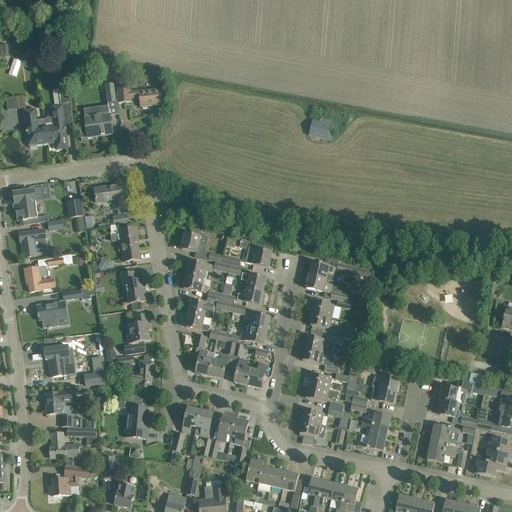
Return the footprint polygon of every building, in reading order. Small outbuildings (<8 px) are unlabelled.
[(27,49),(24,58),(31,61),(34,51),(27,49)] [(46,54),(36,58),(42,70),(51,65),(46,54)] [(113,83),(105,85),(108,104),(116,103),(113,83)] [(65,86),(59,87),(59,90),(59,91),(60,106),(62,105),(70,105),(68,89),(65,90),(65,86)] [(131,87),(117,89),(118,104),(125,103),(132,102),(132,98),(139,97),(140,108),(142,108),(143,110),(147,109),(147,107),(163,106),(162,96),(162,89),(131,92),(131,87)] [(24,96),(17,97),(18,109),(26,108),(24,96)] [(45,120),(48,144),(56,143),(57,150),(68,149),(67,141),(65,131),(66,131),(65,121),(64,115),(63,106),(51,108),(51,111),(53,126),(46,127),(45,120)] [(33,110),(23,112),(28,145),(28,147),(30,146),(30,149),(36,148),(36,146),(48,144),(45,120),(37,121),(36,110),(33,110)] [(85,120),(79,120),(81,139),(88,138),(112,135),(111,125),(110,116),(85,120)] [(313,121),(309,136),(327,141),(331,142),(334,133),(329,132),(331,126),(313,121)] [(34,191),(13,194),(15,205),(15,211),(17,211),(18,222),(26,221),(29,220),(37,219),(35,203),(52,200),(51,195),(49,185),(33,187),(34,191)] [(121,186),(94,190),(96,200),(96,204),(115,201),(116,210),(117,210),(118,215),(125,214),(123,200),(121,186)] [(81,200),(67,203),(70,219),(75,219),(77,218),(84,217),(81,200)] [(126,216),(113,218),(113,220),(114,226),(118,225),(127,224),(126,216)] [(84,217),(77,218),(78,227),(86,226),(85,218),(85,217),(84,217)] [(62,222),(49,224),(50,231),(63,230),(62,222)] [(111,226),(110,226),(111,235),(120,233),(121,242),(124,263),(130,262),(140,260),(138,244),(139,244),(137,229),(127,230),(119,231),(118,225),(114,226),(111,226)] [(29,233),(19,234),(21,243),(22,243),(24,259),(34,257),(36,257),(35,251),(48,249),(47,240),(45,240),(43,231),(29,233)] [(185,234),(182,250),(191,252),(197,253),(204,255),(206,248),(208,240),(195,237),(185,234)] [(250,251),(247,264),(254,266),(259,267),(268,269),(272,254),(271,254),(272,249),(252,244),(251,249),(250,249),(250,251)] [(209,261),(208,262),(215,263),(222,265),(224,257),(210,254),(209,261)] [(72,257),(48,260),(49,267),(49,268),(73,265),(72,257)] [(76,257),(74,265),(85,268),(87,260),(76,257)] [(224,257),(222,265),(229,266),(239,268),(240,260),(224,257)] [(102,260),(98,268),(101,271),(105,271),(106,269),(109,264),(102,260)] [(189,262),(186,276),(203,280),(205,272),(211,273),(212,267),(199,264),(189,262)] [(215,263),(214,271),(228,274),(229,266),(222,265),(215,263)] [(312,264),(309,277),(326,281),(326,280),(332,281),(333,282),(335,282),(336,276),(334,276),(336,269),(325,267),(322,266),(312,264)] [(337,272),(369,279),(371,272),(348,267),(339,265),(337,272)] [(229,266),(228,274),(240,276),(242,269),(239,268),(229,266)] [(35,269),(25,270),(26,280),(28,280),(30,294),(42,292),(42,290),(50,289),(56,288),(54,280),(49,281),(41,282),(39,270),(39,268),(35,269)] [(125,274),(121,275),(123,290),(126,290),(129,305),(138,304),(147,302),(144,280),(136,282),(135,273),(125,274)] [(242,274),(241,281),(249,282),(248,289),(263,292),(266,279),(256,277),(242,274)] [(186,276),(183,289),(193,292),(207,294),(208,288),(202,287),(203,280),(186,276)] [(309,277),(306,289),(316,291),(330,294),(332,287),(325,285),(326,281),(309,277)] [(103,284),(94,285),(96,294),(105,293),(103,284)] [(223,295),(221,303),(233,305),(235,297),(225,295),(226,292),(228,285),(226,285),(223,295)] [(80,291),(63,293),(64,301),(82,299),(82,301),(92,300),(90,289),(80,290),(80,291)] [(238,294),(236,301),(250,304),(260,306),(263,292),(248,289),(246,296),(238,294)] [(209,292),(208,300),(218,302),(221,303),(223,295),(221,294),(209,292)] [(331,300),(337,301),(351,304),(352,304),(353,300),(348,299),(349,296),(342,295),(332,293),(332,295),(331,300)] [(359,295),(357,305),(360,306),(367,307),(369,297),(367,297),(359,295)] [(192,301),(189,315),(204,318),(212,320),(213,320),(214,312),(214,311),(215,307),(207,305),(206,305),(202,304),(192,301)] [(337,301),(336,308),(341,309),(349,311),(350,309),(351,309),(351,304),(337,301)] [(65,302),(37,306),(40,322),(43,321),(44,329),(60,326),(69,325),(68,318),(65,302)] [(218,302),(216,309),(221,311),(232,313),(233,305),(221,303),(218,302)] [(316,302),(313,315),(331,319),(332,317),(333,310),(334,306),(326,304),(316,302)] [(505,318),(502,328),(511,330),(511,303),(509,303),(508,308),(507,308),(505,318)] [(233,305),(232,313),(244,316),(246,308),(233,305)] [(247,314),(245,321),(248,322),(247,328),(267,332),(270,319),(261,317),(247,314)] [(132,346),(124,347),(125,357),(146,354),(145,344),(144,342),(150,342),(149,331),(152,331),(149,315),(145,316),(139,316),(134,317),(133,317),(132,317),(133,325),(129,326),(130,336),(131,344),(132,344),(132,346)] [(189,315),(186,328),(196,330),(201,331),(202,331),(208,333),(210,327),(203,325),(204,318),(189,315)] [(313,315),(310,326),(312,327),(329,330),(331,331),(330,337),(343,340),(343,339),(344,335),(345,333),(340,332),(341,329),(330,326),(331,319),(313,315)] [(243,332),(241,340),(254,344),(264,346),(267,332),(247,328),(246,333),(243,332)] [(211,331),(210,339),(217,341),(218,341),(221,342),(226,343),(227,334),(222,333),(211,331)] [(227,334),(226,343),(228,343),(237,345),(239,337),(227,334)] [(197,336),(194,348),(197,348),(195,358),(199,359),(196,374),(209,377),(213,361),(206,360),(207,353),(201,351),(201,349),(203,350),(206,338),(197,336)] [(308,337),(305,349),(332,355),(335,344),(342,346),(342,343),(343,340),(330,337),(329,342),(308,337)] [(227,350),(225,355),(228,355),(235,357),(237,345),(228,343),(227,350)] [(237,345),(235,357),(240,358),(241,358),(244,347),(237,345)] [(108,346),(104,347),(105,359),(115,358),(115,352),(114,352),(112,347),(108,346)] [(54,348),(45,350),(46,361),(50,360),(51,367),(50,367),(51,378),(61,377),(72,375),(76,374),(74,353),(69,353),(68,350),(68,347),(54,348)] [(305,349),(303,361),(325,366),(324,372),(336,375),(337,375),(339,369),(332,367),(333,364),(330,364),(332,355),(305,349)] [(257,350),(255,356),(267,359),(268,352),(257,350)] [(104,356),(94,357),(94,364),(95,373),(106,372),(104,356)] [(213,361),(209,377),(223,380),(225,370),(228,357),(222,356),(220,363),(213,361)] [(117,360),(106,362),(109,377),(115,376),(113,368),(118,367),(118,368),(135,365),(133,357),(117,360)] [(240,360),(235,384),(248,387),(252,371),(246,370),(248,362),(240,360)] [(352,360),(348,378),(357,379),(360,362),(352,360)] [(130,376),(130,385),(138,385),(138,386),(143,392),(144,393),(152,387),(154,363),(144,362),(140,362),(139,377),(130,376)] [(252,371),(248,387),(262,390),(267,366),(259,365),(258,372),(252,371)] [(360,365),(359,372),(361,372),(373,375),(375,368),(360,365)] [(104,373),(84,375),(85,387),(106,385),(104,373)] [(471,375),(469,383),(482,386),(484,377),(472,374),(471,374),(471,375)] [(313,375),(310,388),(329,392),(331,379),(323,377),(313,375)] [(336,375),(335,381),(348,384),(347,390),(354,392),(356,384),(357,379),(348,378),(344,376),(337,375),(336,375)] [(374,379),(372,388),(381,390),(396,393),(399,380),(389,378),(377,375),(376,379),(374,379)] [(443,387),(440,401),(464,406),(464,405),(466,396),(471,397),(474,386),(469,385),(466,384),(459,383),(458,389),(458,390),(443,387)] [(310,388),(307,399),(326,403),(329,392),(310,388)] [(373,394),(371,401),(384,403),(393,405),(396,393),(381,390),(380,395),(373,394)] [(499,399),(496,413),(501,414),(511,415),(511,393),(502,391),(500,399),(499,399)] [(60,394),(46,395),(47,416),(57,415),(62,415),(63,413),(63,408),(62,407),(61,403),(75,402),(75,392),(60,393),(60,394)] [(131,395),(129,395),(129,401),(145,400),(144,393),(143,392),(131,393),(131,395)] [(353,397),(352,404),(366,407),(368,400),(353,397)] [(142,401),(126,401),(126,407),(128,407),(128,408),(142,409),(142,401)] [(442,402),(439,415),(449,417),(454,418),(452,424),(461,425),(462,420),(455,418),(457,411),(463,412),(464,406),(440,401),(442,402)] [(330,404),(329,410),(342,413),(344,407),(330,404)] [(352,404),(350,410),(365,414),(366,407),(352,404)] [(127,424),(126,438),(138,439),(148,440),(149,424),(150,419),(148,419),(148,409),(142,409),(128,408),(127,424)] [(184,424),(182,432),(190,434),(192,427),(197,428),(201,412),(188,409),(184,424)] [(305,410),(302,423),(321,427),(324,414),(315,412),(305,410)] [(329,410),(327,416),(341,419),(340,423),(348,424),(349,415),(342,413),(329,410)] [(197,428),(195,437),(205,439),(205,441),(207,442),(208,439),(211,425),(213,415),(201,412),(197,428)] [(364,419),(363,423),(368,424),(388,429),(389,424),(391,417),(381,415),(375,413),(373,421),(364,419)] [(493,424),(492,432),(504,434),(505,429),(511,430),(511,429),(511,415),(501,414),(496,413),(493,424)] [(62,417),(61,428),(67,428),(67,429),(98,430),(98,418),(90,417),(90,425),(90,429),(85,429),(83,429),(81,429),(78,429),(78,424),(74,424),(74,417),(62,417)] [(221,427),(217,441),(225,443),(227,436),(232,437),(236,420),(223,417),(221,424),(221,427)] [(462,420),(461,425),(464,426),(475,428),(477,420),(465,418),(463,417),(462,420)] [(232,437),(230,444),(235,445),(243,447),(248,424),(248,423),(236,420),(232,437)] [(478,420),(477,429),(492,432),(493,424),(478,420)] [(351,421),(349,430),(356,432),(358,422),(351,421)] [(302,423),(300,434),(309,437),(314,438),(319,439),(324,440),(326,428),(321,427),(302,423)] [(363,423),(362,428),(371,430),(370,437),(386,441),(388,429),(368,424),(363,423)] [(435,425),(432,437),(448,440),(457,442),(459,435),(460,435),(460,431),(444,427),(435,425)] [(464,426),(462,433),(468,435),(466,444),(472,445),(474,436),(476,429),(476,428),(475,428),(464,426)] [(67,429),(67,438),(98,439),(98,430),(67,429)] [(472,445),(472,446),(478,447),(481,435),(487,436),(488,432),(476,429),(474,436),(472,445)] [(338,431),(336,444),(342,446),(345,432),(338,431)] [(53,448),(50,448),(51,459),(61,458),(72,457),(72,460),(79,460),(79,458),(80,458),(79,446),(71,447),(64,447),(62,434),(52,435),(53,448)] [(173,439),(171,445),(174,445),(173,452),(180,454),(181,450),(185,436),(177,434),(176,439),(173,439)] [(358,443),(357,447),(383,453),(386,441),(370,437),(368,445),(358,443)] [(432,437),(430,449),(455,454),(456,450),(447,448),(448,440),(432,437)] [(491,438),(488,451),(511,455),(511,449),(509,449),(511,442),(491,438)] [(204,441),(200,457),(203,458),(208,459),(212,443),(207,442),(205,441),(204,441)] [(212,443),(208,459),(216,461),(218,453),(220,445),(212,443)] [(236,463),(237,463),(244,465),(246,454),(247,451),(239,449),(237,458),(236,463)] [(430,449),(427,461),(443,464),(445,456),(455,458),(455,454),(430,449)] [(486,463),(505,467),(507,461),(511,461),(511,455),(488,451),(486,463)] [(460,455),(457,468),(463,469),(466,456),(460,455)] [(190,479),(187,496),(195,497),(198,481),(203,458),(195,456),(194,460),(193,466),(192,470),(190,473),(189,477),(190,479)] [(114,457),(103,458),(105,480),(116,479),(114,457)] [(248,460),(246,470),(249,471),(246,481),(256,484),(259,484),(263,468),(264,464),(248,460)] [(477,462),(475,474),(495,478),(496,472),(504,473),(505,467),(486,463),(477,462)] [(64,480),(52,481),(53,497),(67,497),(71,496),(70,488),(79,487),(78,480),(89,480),(91,469),(66,467),(65,480),(64,480)] [(263,468),(259,484),(271,487),(275,471),(263,468)] [(275,471),(271,487),(283,490),(287,473),(275,471)] [(287,473),(283,490),(295,493),(296,486),(299,476),(287,473)] [(309,489),(307,496),(315,497),(313,507),(317,508),(323,482),(311,479),(309,489)] [(318,508),(316,511),(321,511),(322,510),(321,509),(324,499),(331,501),(335,485),(323,482),(317,508),(318,508)] [(117,496),(115,506),(131,510),(133,500),(134,497),(135,488),(120,485),(118,493),(117,493),(117,496)] [(335,485),(331,501),(338,503),(336,511),(340,511),(347,487),(335,485)] [(206,501),(199,502),(200,511),(199,511),(226,511),(225,499),(224,499),(223,489),(223,486),(222,486),(207,488),(205,488),(205,491),(206,501)] [(347,487),(340,511),(345,511),(347,505),(355,507),(356,502),(358,490),(347,487)] [(280,502),(279,507),(291,509),(291,510),(296,511),(300,497),(294,495),(292,505),(280,502)] [(167,507),(165,511),(183,511),(184,508),(186,500),(170,496),(167,507)] [(399,496),(395,511),(407,511),(411,499),(399,496)] [(411,499),(407,511),(420,511),(423,502),(411,499)] [(238,500),(236,511),(242,511),(244,507),(244,505),(254,508),(255,504),(255,503),(244,500),(244,501),(238,500)] [(443,511),(442,511),(455,511),(457,504),(445,501),(443,511)] [(423,502),(420,511),(432,511),(435,505),(423,502)]
